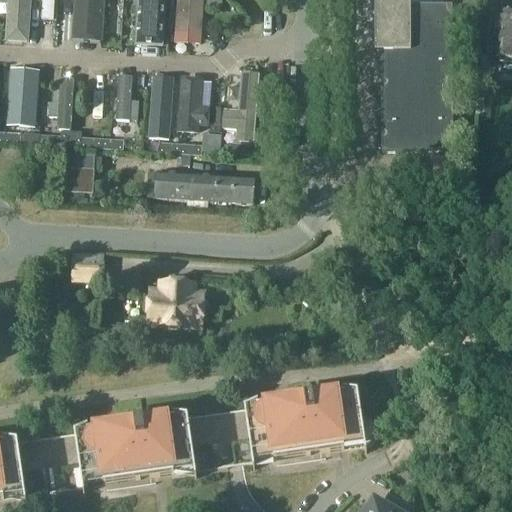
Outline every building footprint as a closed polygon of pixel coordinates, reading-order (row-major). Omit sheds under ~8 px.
[(382,54),(382,154),(453,154),(453,7),(411,7),(411,1),(408,1),(393,1),(375,1),(375,6),(375,30),(376,30),(376,43),(384,43),(384,44),(385,44),(385,52),(381,52),(381,54),(382,54)] [(511,13),(504,13),(503,19),(501,19),(500,19),(499,20),(497,21),(496,21),(495,23),(495,24),(494,26),(494,27),(494,29),(495,30),(495,31),(496,32),(497,33),(498,34),(500,35),(501,35),(498,60),(511,61),(511,13)] [(478,73),(476,120),(490,120),(491,100),(486,100),(487,74),(478,73)] [(58,120),(59,106),(48,106),(47,119),(58,120)] [(220,123),(221,110),(212,110),(211,122),(220,123)] [(220,135),(221,124),(211,123),(210,134),(220,135)] [(21,135),(0,133),(0,145),(40,148),(40,138),(40,137),(21,136),(21,135)] [(62,139),(40,137),(40,138),(40,148),(61,149),(71,150),(71,148),(72,139),(72,135),(62,134),(62,139)] [(159,155),(180,157),(181,147),(160,145),(160,134),(143,134),(141,155),(159,156),(159,155)] [(213,137),(212,155),(213,155),(221,156),(222,145),(222,137),(213,137)] [(71,150),(81,150),(102,152),(103,141),(72,139),(71,148),(71,150)] [(124,143),(103,141),(102,152),(123,153),(124,143)] [(255,158),(256,148),(241,147),(233,146),(232,146),(231,156),(255,158)] [(189,147),(181,147),(180,157),(202,158),(202,154),(202,148),(189,147)] [(67,157),(65,194),(93,196),(95,158),(67,157)] [(157,176),(155,201),(253,207),(254,182),(157,176)] [(103,259),(74,258),(73,283),(103,284),(103,259)] [(150,293),(148,316),(159,317),(159,327),(203,330),(204,307),(193,307),(194,285),(172,284),(171,295),(150,293)] [(53,347),(55,329),(35,327),(33,345),(53,347)] [(0,501),(4,501),(24,498),(25,504),(26,504),(25,498),(83,490),(83,496),(85,496),(84,490),(104,487),(141,481),(150,480),(155,479),(174,477),(194,474),(195,480),(196,480),(196,474),(228,469),(242,467),(253,465),(253,471),(255,471),(254,465),(269,463),(274,462),(311,457),(320,456),(344,452),(365,449),(365,455),(367,455),(366,449),(370,448),(373,445),(375,442),(377,438),(377,434),(376,430),(373,427),(370,425),(366,423),(362,423),(358,395),(344,393),(344,394),(344,397),(314,401),(313,399),(305,400),(304,400),(305,402),(300,403),(280,406),(258,409),(258,407),(258,406),(245,411),(188,419),(174,418),(173,419),(174,419),(174,421),(144,426),(143,424),(135,425),(134,425),(135,427),(130,428),(111,430),(94,433),(88,434),(88,431),(88,430),(75,436),(18,444),(4,442),(3,443),(4,444),(4,446),(0,446),(0,501)] [(382,507),(378,505),(374,502),(369,510),(364,507),(360,511),(409,511),(411,509),(388,496),(382,507)]
